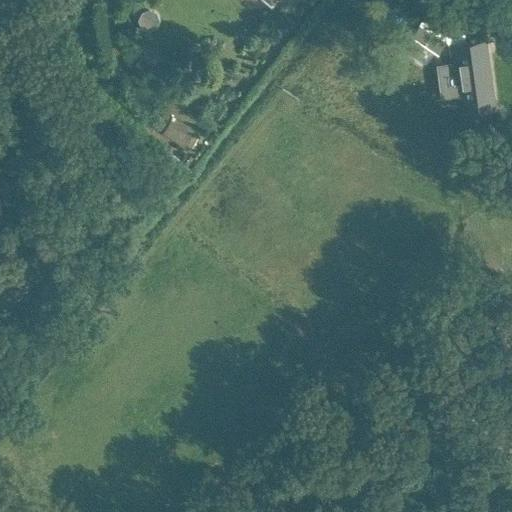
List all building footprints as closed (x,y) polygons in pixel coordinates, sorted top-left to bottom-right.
[(414,35),(405,49),(427,64),(436,50),(437,51),(446,38),(421,21),(412,34),(414,35)] [(454,63),(438,65),(442,97),(462,94),(464,109),(474,108),(494,105),(485,40),(451,45),(454,63)] [(31,245),(54,266),(67,252),(45,230),(31,245)] [(0,269),(0,301),(7,308),(37,276),(12,254),(8,258),(9,260),(0,269)] [(477,464),(462,465),(463,484),(479,483),(477,464)]
